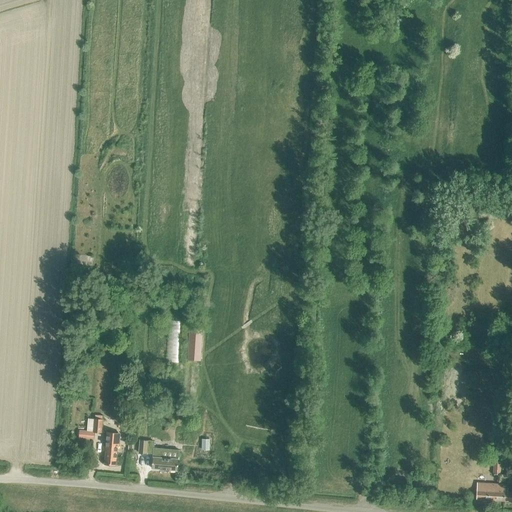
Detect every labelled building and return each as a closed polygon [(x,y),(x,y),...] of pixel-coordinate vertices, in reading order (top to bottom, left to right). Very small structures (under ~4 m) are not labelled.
[(202,330),(189,329),(187,360),(200,360),(202,330)] [(93,431),(101,432),(102,419),(94,419),(93,431)] [(79,437),(94,439),(95,432),(79,430),(79,437)] [(104,464),(115,465),(118,433),(107,432),(104,464)] [(139,453),(146,453),(148,441),(140,440),(139,453)] [(151,468),(177,470),(179,450),(153,447),(151,468)] [(493,473),(500,474),(501,461),(493,461),(493,473)] [(476,498),(504,500),(504,488),(505,484),(504,484),(479,482),(477,482),(476,498)]
